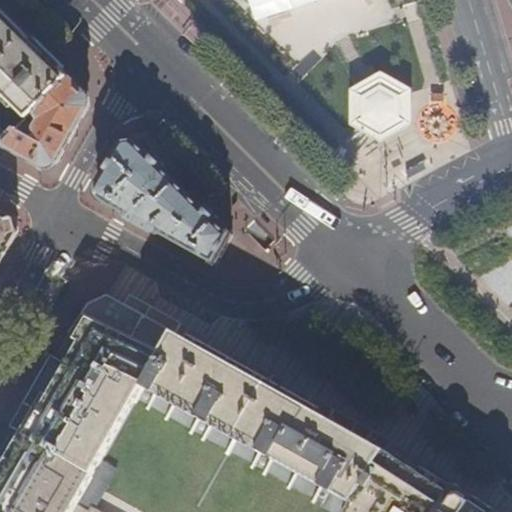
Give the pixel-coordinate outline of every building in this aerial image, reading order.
[(264,249),(303,288),(289,301),(269,288),(267,273),(253,275),(258,300),(281,317),(295,326),(313,339),(360,336),(443,273),(511,347),(511,317),(462,261),(511,227),(511,226),(511,211),(503,216),(450,251),(409,205),(398,193),(390,184),(355,206),(139,0),(66,0),(316,253),(329,243),(350,226),(363,216),(384,202),(391,209),(369,223),(374,227),(414,270),(345,321),(322,324),(306,312),(327,290),(327,289),(315,280),(274,241),(255,222),(250,226),(245,230),(264,249)] [(37,112),(68,80),(44,56),(0,12),(0,95),(27,122),(37,112)] [(75,87),(68,80),(37,112),(40,120),(34,124),(33,132),(37,139),(35,142),(17,132),(2,147),(18,156),(41,170),(58,165),(74,135),(87,110),(85,96),(75,87)] [(373,92),(363,97),(363,120),(383,131),(394,125),(403,119),(403,97),(384,85),(373,92)] [(162,168),(137,144),(123,146),(100,188),(104,202),(216,264),(233,235),(162,168)] [(410,179),(432,168),(429,161),(407,173),(410,179)] [(0,268),(7,257),(20,234),(16,219),(0,210),(0,268)] [(82,315),(164,353),(176,333),(125,303),(107,293),(90,302),(82,315)] [(26,403),(0,448),(0,504),(13,511),(74,511),(164,353),(82,315),(81,315),(70,335),(71,336),(57,360),(51,358),(26,403)] [(164,353),(74,511),(349,511),(385,452),(207,351),(176,333),(164,353)] [(13,511),(0,504),(0,511),(501,511),(392,442),(385,452),(349,511),(13,511)]
